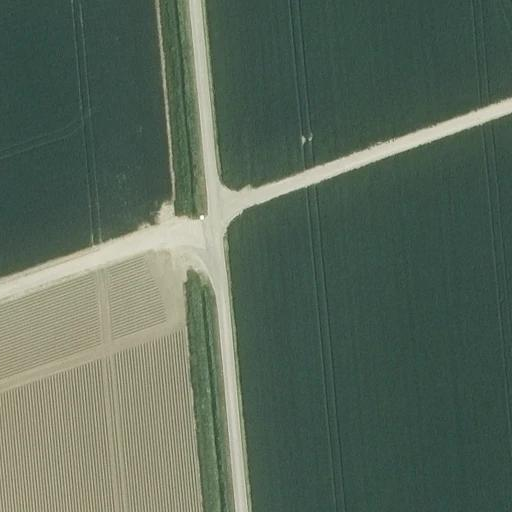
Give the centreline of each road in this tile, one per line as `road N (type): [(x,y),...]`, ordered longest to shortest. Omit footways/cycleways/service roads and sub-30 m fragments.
road 1 (unclassified): [(245,511),(219,223)]
road 2 (unclassified): [(0,300),(219,223)]
road 3 (unclassified): [(219,223),(199,0)]
